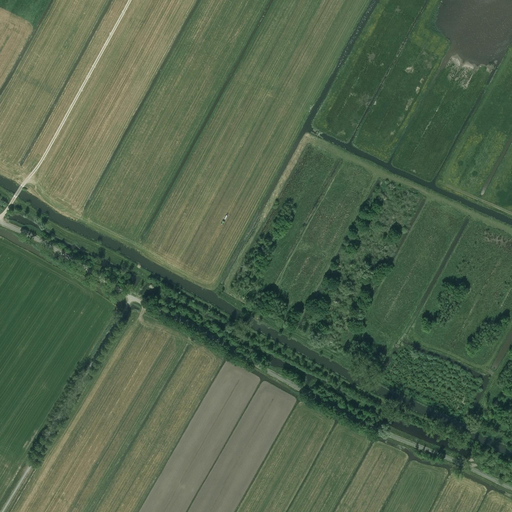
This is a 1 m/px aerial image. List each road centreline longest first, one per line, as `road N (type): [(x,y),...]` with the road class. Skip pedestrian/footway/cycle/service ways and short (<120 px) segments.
road 1 (track): [(511,462),(299,358),(147,272)]
road 2 (track): [(0,222),(129,0)]
road 3 (track): [(147,272),(0,189)]
